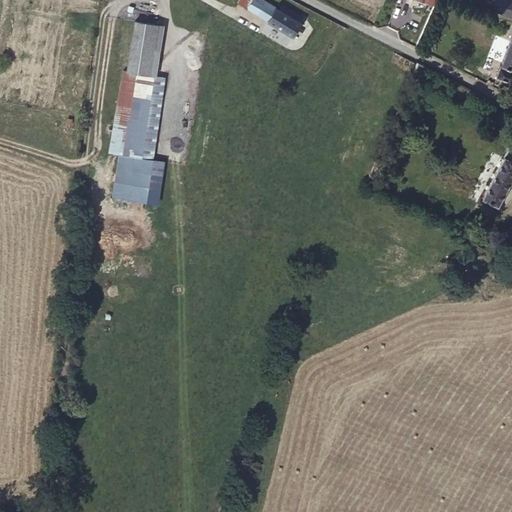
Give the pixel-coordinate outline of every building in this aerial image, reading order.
[(250,18),(258,4),(251,0),(247,0),(240,12),(250,18)] [(511,13),(511,0),(494,0),(491,9),(502,12),(511,15),(511,13)] [(278,16),(258,4),(250,18),(296,46),(304,33),(287,22),(289,18),(281,12),(278,16)] [(167,25),(134,20),(127,69),(124,69),(111,151),(123,153),(118,181),(163,187),(167,160),(155,158),(168,76),(159,75),(167,25)] [(511,32),(510,38),(510,39),(501,65),(500,64),(495,76),(511,81),(511,77),(511,32)] [(410,79),(414,70),(396,61),(391,69),(410,79)] [(511,150),(510,150),(480,205),(496,213),(511,182),(511,150)]
